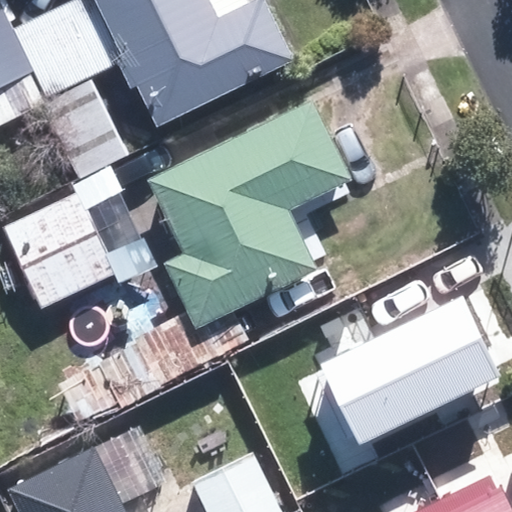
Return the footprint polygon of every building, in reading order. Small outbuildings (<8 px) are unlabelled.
[(79,177),(130,151),(92,75),(126,59),(158,125),(296,56),(268,0),(65,0),(15,25),(2,0),(0,0),(0,120),(9,116),(11,121),(42,105),(79,177)] [(316,94),(148,174),(184,248),(163,258),(196,327),(321,267),(292,207),(356,176),(316,94)] [(2,226),(41,306),(119,269),(81,188),(21,217),(2,226)] [(463,296),(320,366),(360,446),(502,376),(463,296)] [(210,511),(277,511),(214,379),(145,412),(181,489),(197,482),(210,511)] [(121,511),(92,450),(10,488),(21,511),(121,511)] [(511,511),(511,505),(504,489),(454,511),(511,511)]
